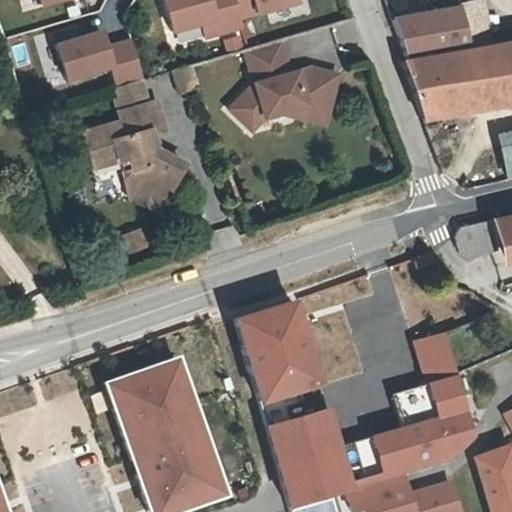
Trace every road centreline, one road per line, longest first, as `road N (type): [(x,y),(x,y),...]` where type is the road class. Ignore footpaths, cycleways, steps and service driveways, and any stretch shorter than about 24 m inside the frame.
road 1 (tertiary): [(434,211),(0,361)]
road 2 (tertiary): [(434,211),(363,0)]
